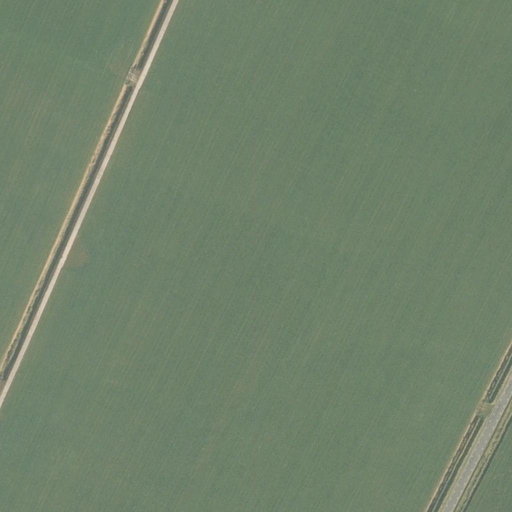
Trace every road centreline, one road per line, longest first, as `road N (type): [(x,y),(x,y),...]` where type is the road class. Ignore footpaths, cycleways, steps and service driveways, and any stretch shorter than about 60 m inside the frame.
road 1 (track): [(176,0),(0,402)]
road 2 (tertiary): [(447,511),(511,383)]
